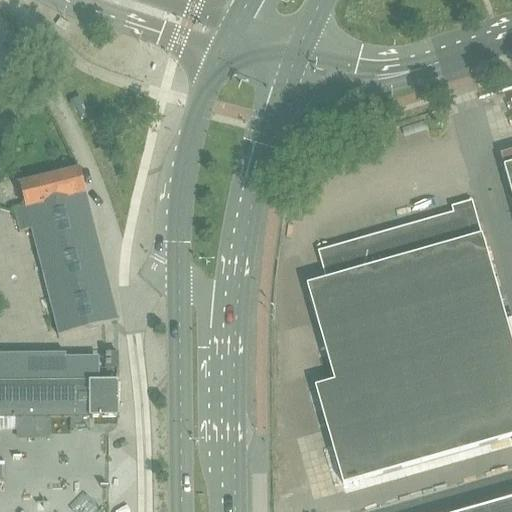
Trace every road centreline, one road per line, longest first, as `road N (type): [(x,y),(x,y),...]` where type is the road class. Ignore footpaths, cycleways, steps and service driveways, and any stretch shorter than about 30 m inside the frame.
road 1 (primary): [(227,349),(239,227),(286,79)]
road 2 (primary): [(178,274),(181,511)]
road 3 (unclassified): [(286,79),(327,89),(392,88),(511,48)]
road 4 (unclassified): [(49,91),(87,169),(132,305)]
road 5 (primary): [(220,55),(190,134),(178,274)]
road 6 (unclassified): [(511,36),(356,62),(300,45)]
road 7 (unclassified): [(132,305),(145,511)]
road 8 (tertiary): [(64,0),(220,55)]
